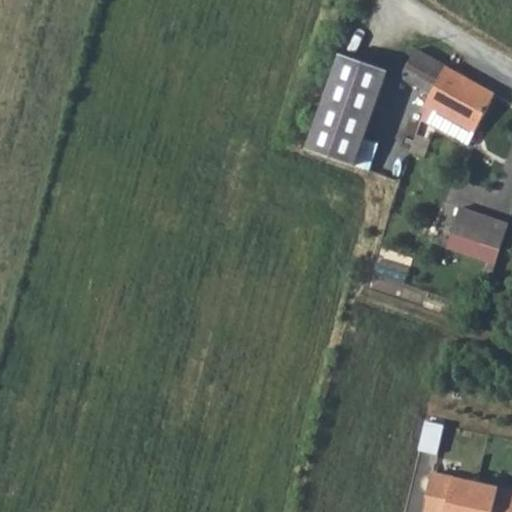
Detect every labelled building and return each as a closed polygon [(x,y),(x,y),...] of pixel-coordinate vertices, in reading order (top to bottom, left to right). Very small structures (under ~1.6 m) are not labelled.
[(450,67),(418,49),(403,77),(436,94),(450,67)] [(357,168),(390,74),(344,57),(310,151),(357,168)] [(499,93),(450,67),(436,94),(423,118),(472,144),(499,93)] [(502,250),(511,226),(463,209),(454,233),(502,250)] [(497,265),(502,250),(454,233),(449,248),(497,265)] [(423,446),(440,450),(446,422),(429,419),(423,446)] [(473,511),(480,487),(434,477),(425,511),(473,511)] [(511,511),(511,495),(480,487),(473,511),(511,511)]
